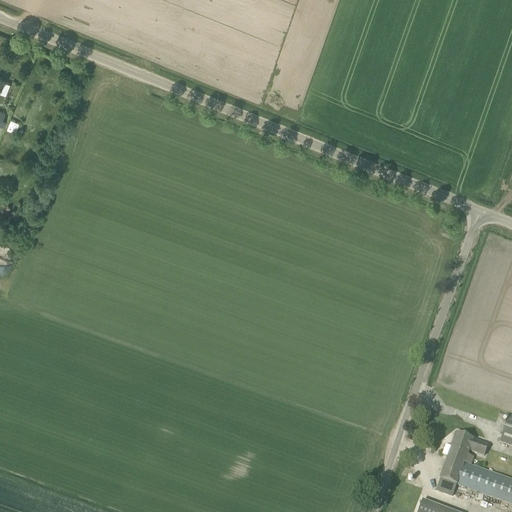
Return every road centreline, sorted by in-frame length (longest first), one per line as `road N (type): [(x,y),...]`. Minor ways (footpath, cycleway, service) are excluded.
road 1 (unclassified): [(477,208),(0,14)]
road 2 (unclassified): [(371,511),(477,208)]
